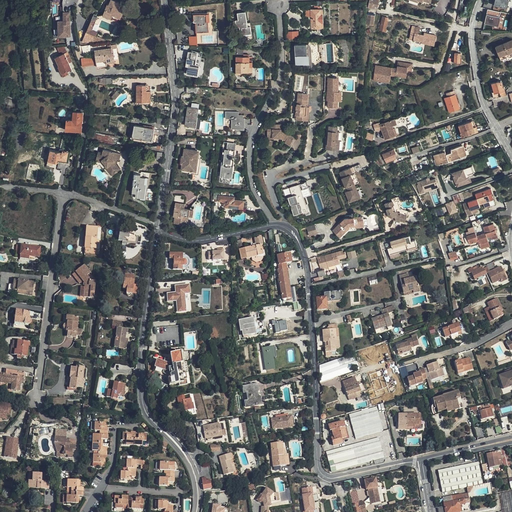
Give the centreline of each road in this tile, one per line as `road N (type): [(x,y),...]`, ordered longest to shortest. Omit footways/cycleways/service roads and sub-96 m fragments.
road 1 (residential): [(275,226),(290,232),(303,257),(318,473),(328,478),(423,462)]
road 2 (residential): [(196,511),(193,472),(142,405),(157,231)]
road 3 (residential): [(157,231),(175,116),(165,0)]
road 4 (residential): [(275,226),(252,187),(250,154),(280,75),(279,6)]
road 5 (residential): [(62,194),(35,397)]
road 6 (residential): [(157,231),(195,242),(275,226)]
